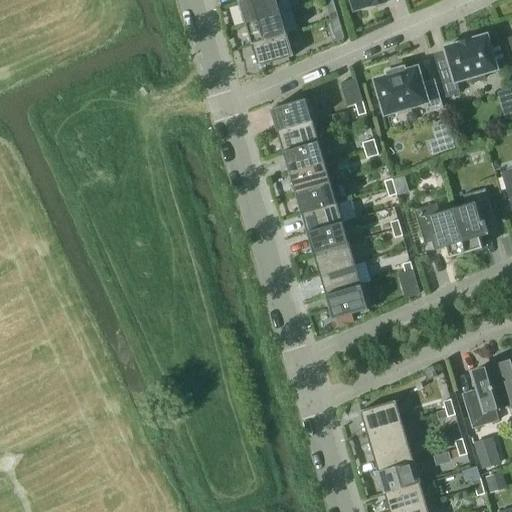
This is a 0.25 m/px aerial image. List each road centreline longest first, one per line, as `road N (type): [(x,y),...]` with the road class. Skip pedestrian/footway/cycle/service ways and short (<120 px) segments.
road 1 (residential): [(221,109),(474,0)]
road 2 (unclassified): [(296,363),(221,109)]
road 3 (residential): [(511,271),(296,363)]
road 4 (residential): [(309,409),(511,321)]
